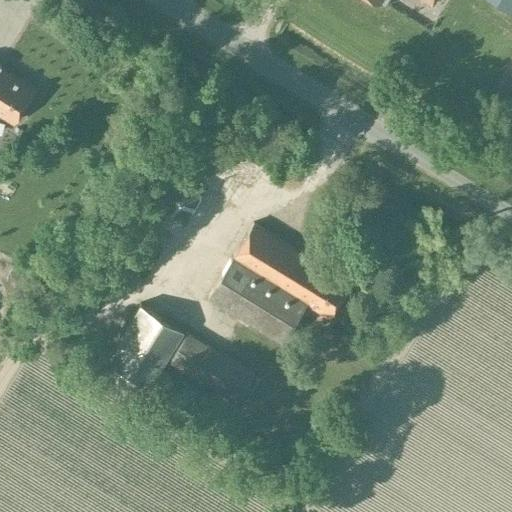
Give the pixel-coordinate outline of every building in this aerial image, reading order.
[(0,114),(11,121),(33,87),(0,66),(0,114)] [(182,221),(201,191),(172,173),(153,202),(182,221)] [(206,294),(249,320),(280,339),(303,300),(326,314),(347,280),(251,221),(206,294)] [(138,302),(104,358),(147,384),(181,328),(138,302)] [(235,400),(253,371),(185,329),(167,358),(235,400)]
